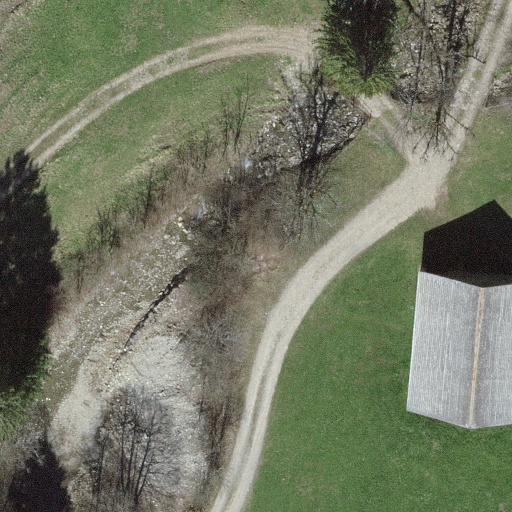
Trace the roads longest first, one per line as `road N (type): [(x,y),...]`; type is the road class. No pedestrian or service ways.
road 1 (track): [(0,220),(192,50),(369,56),(432,156)]
road 2 (track): [(432,156),(300,305),(235,511)]
road 3 (track): [(511,13),(432,156)]
